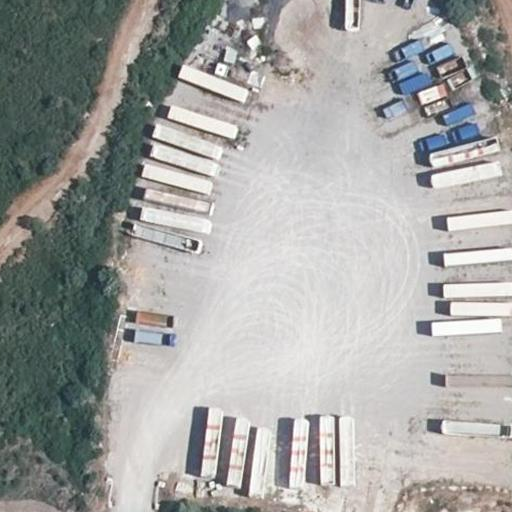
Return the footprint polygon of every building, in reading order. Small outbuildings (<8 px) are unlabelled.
[(387,0),(390,13),(421,6),(420,0),(387,0)] [(439,60),(462,52),(459,42),(436,50),(439,60)] [(137,223),(136,237),(169,238),(169,224),(137,223)] [(134,237),(132,249),(165,256),(167,243),(134,237)] [(132,272),(130,283),(163,289),(165,278),(132,272)] [(126,294),(124,304),(155,310),(157,299),(126,294)]
